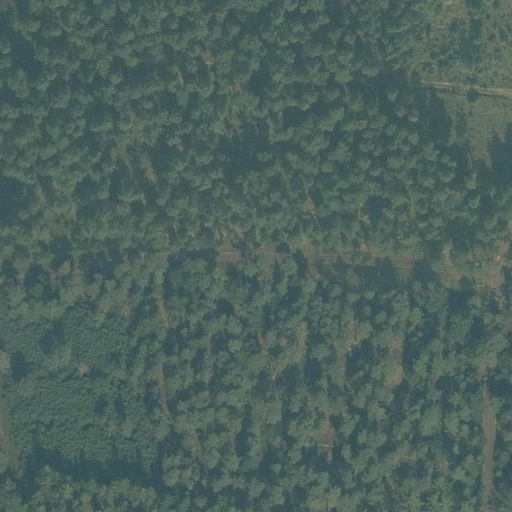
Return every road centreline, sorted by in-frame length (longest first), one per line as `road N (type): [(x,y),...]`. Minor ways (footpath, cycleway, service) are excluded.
road 1 (track): [(511,281),(407,264),(221,259),(77,270),(0,288)]
road 2 (track): [(0,55),(511,100)]
road 3 (track): [(492,511),(488,401),(511,218)]
